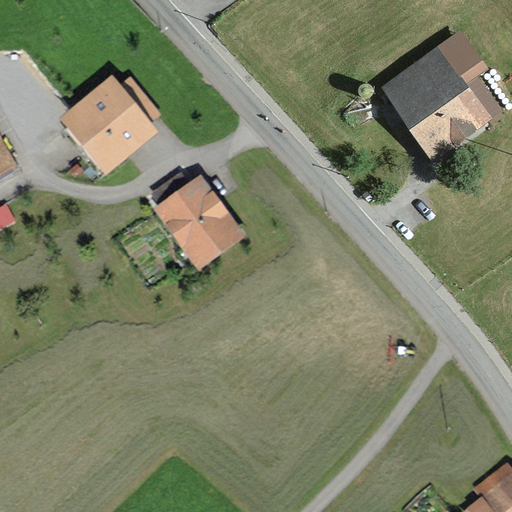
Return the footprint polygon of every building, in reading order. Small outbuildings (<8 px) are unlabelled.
[(416,63),(390,82),(435,147),(494,105),(475,77),(483,72),(460,38),(419,67),(416,63)] [(142,131),(136,123),(151,111),(129,83),(114,96),(110,92),(76,121),(107,160),(142,131)] [(197,257),(235,232),(202,181),(189,190),(179,176),(154,192),(187,242),(175,250),(189,271),(201,263),(197,257)] [(0,226),(17,219),(10,202),(0,206),(0,226)] [(511,511),(511,480),(503,469),(474,490),(484,504),(473,511),(511,511)]
